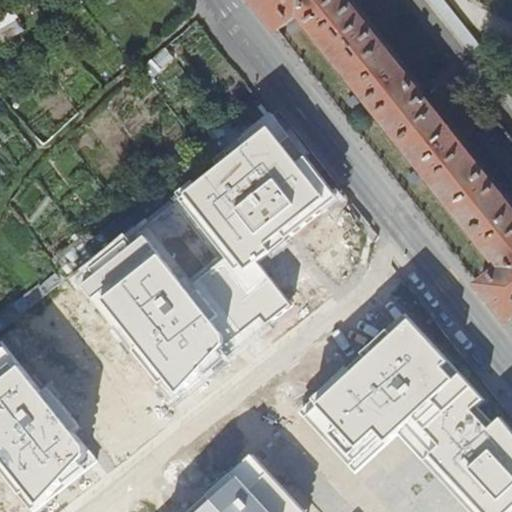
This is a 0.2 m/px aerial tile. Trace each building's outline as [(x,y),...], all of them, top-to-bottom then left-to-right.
[(251,0),(277,33),(300,16),(501,271),(479,288),(507,323),(511,319),(511,212),(343,0),(251,0)] [(219,109),(203,123),(227,151),(243,137),(219,109)] [(83,282),(178,402),(296,309),(261,265),(340,203),(272,116),(217,160),(224,170),(83,282)] [(511,140),(497,121),(475,138),(511,184),(511,140)] [(442,511),(509,511),(511,511),(511,433),(502,422),(489,432),(472,413),(485,403),(407,317),(287,428),(342,488),(384,449),(442,511)] [(8,342),(0,348),(0,459),(41,511),(104,461),(81,432),(88,427),(57,387),(50,393),(8,342)] [(276,511),(239,471),(194,511),(276,511)]
